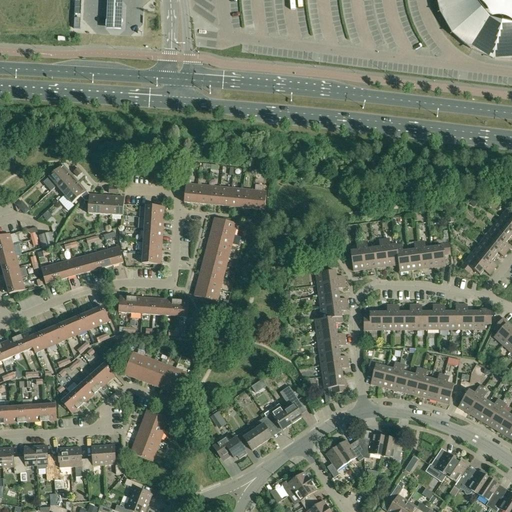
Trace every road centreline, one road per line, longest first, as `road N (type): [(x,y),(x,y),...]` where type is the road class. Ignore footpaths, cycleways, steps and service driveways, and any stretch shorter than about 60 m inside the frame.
road 1 (primary): [(175,103),(511,137)]
road 2 (primary): [(511,113),(187,79)]
road 3 (residential): [(3,322),(119,283),(175,286),(183,212)]
road 4 (residential): [(365,411),(353,333),(364,289),(429,286),(480,296)]
road 5 (residential): [(0,436),(106,429),(106,405),(129,387),(177,405)]
road 6 (primary): [(0,92),(175,103)]
road 7 (primary): [(170,78),(0,68)]
road 8 (residential): [(365,411),(431,419),(511,463)]
